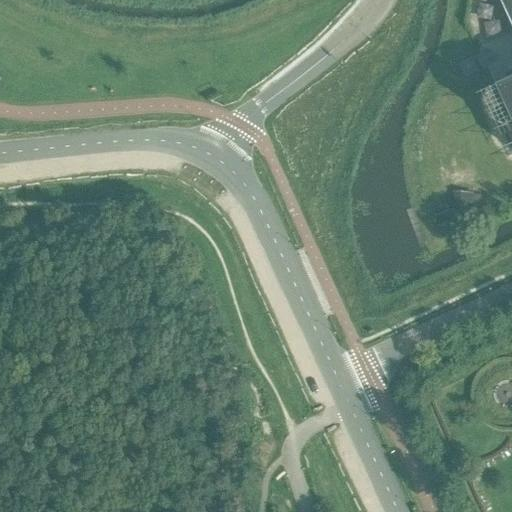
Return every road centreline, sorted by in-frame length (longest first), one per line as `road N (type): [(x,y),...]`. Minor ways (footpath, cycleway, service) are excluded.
road 1 (unclassified): [(0,153),(141,140),(180,143),(216,158),(252,197),(336,379)]
road 2 (unclassified): [(336,379),(511,296)]
road 3 (unclassified): [(336,379),(397,511)]
